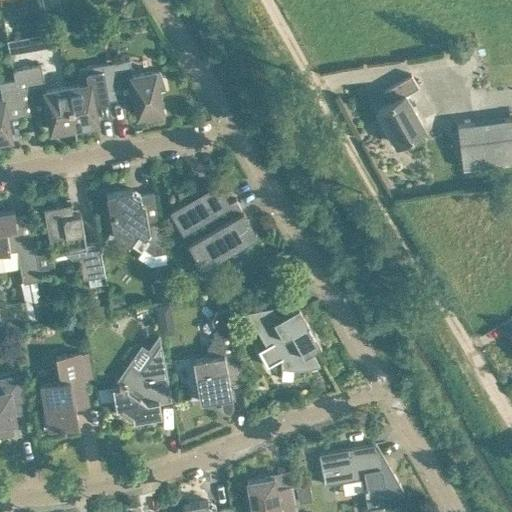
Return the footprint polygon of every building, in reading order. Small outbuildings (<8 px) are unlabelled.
[(349,44),(349,61),(401,61),(401,43),(349,44)] [(158,90),(166,88),(165,84),(164,81),(163,79),(162,74),(159,69),(132,74),(130,58),(105,62),(109,88),(130,84),(131,93),(134,92),(138,113),(143,112),(144,118),(149,118),(153,116),(159,114),(163,112),(161,102),(160,102),(158,90)] [(79,84),(67,86),(75,133),(76,133),(76,131),(81,129),(87,127),(92,125),(91,122),(96,121),(93,99),(111,96),(109,88),(105,62),(81,66),(79,84)] [(75,133),(67,86),(46,89),(41,63),(13,68),(14,78),(19,103),(43,99),(44,108),(48,107),(51,129),(57,128),(57,131),(61,132),(63,132),(67,132),(70,131),(74,131),(75,133)] [(389,100),(375,108),(396,143),(424,127),(404,92),(417,85),(410,73),(383,89),(389,100)] [(4,141),(6,140),(5,137),(10,136),(6,115),(9,114),(7,105),(19,103),(14,78),(0,80),(0,87),(2,97),(0,97),(0,142),(1,142),(4,141)] [(511,116),(457,124),(462,167),(511,160),(511,116)] [(244,221),(239,214),(244,211),(243,210),(242,210),(235,199),(237,198),(236,197),(228,202),(218,184),(219,184),(218,183),(196,196),(195,187),(178,190),(180,205),(171,211),(202,263),(256,232),(255,230),(253,232),(246,220),(244,221)] [(112,228),(142,249),(144,247),(153,253),(165,251),(159,218),(155,191),(140,194),(137,194),(132,190),(132,188),(106,192),(110,212),(112,228)] [(83,278),(104,274),(98,240),(86,243),(80,210),(73,211),(71,199),(43,204),(52,251),(66,248),(67,254),(72,258),(79,256),(83,278)] [(40,279),(30,218),(29,214),(15,217),(14,209),(0,211),(0,251),(17,249),(23,282),(40,279)] [(272,306),(247,311),(266,345),(258,349),(267,365),(281,358),(281,367),(285,367),(289,368),(293,368),(298,368),(302,368),(306,368),(310,367),(315,366),(319,364),(311,350),(321,344),(298,305),(278,317),(272,306)] [(229,382),(239,380),(241,380),(228,307),(219,309),(211,320),(213,335),(208,344),(210,355),(193,358),(200,401),(220,397),(221,403),(221,405),(222,406),(224,407),(226,408),(227,408),(228,408),(229,407),(230,407),(231,406),(232,405),(232,404),(233,403),(233,402),(233,401),(229,382)] [(159,401),(171,399),(161,342),(160,342),(160,343),(139,372),(130,366),(119,380),(119,379),(116,384),(112,384),(116,407),(117,407),(117,406),(120,406),(132,414),(132,417),(132,418),(161,413),(159,401)] [(60,378),(40,381),(45,409),(41,410),(44,428),(61,425),(66,425),(65,422),(78,420),(73,393),(86,391),(79,350),(56,354),(60,378)] [(12,412),(25,410),(19,376),(0,379),(0,434),(4,433),(2,420),(13,418),(12,412)] [(319,452),(324,483),(365,476),(367,485),(363,486),(367,508),(389,504),(389,503),(387,503),(387,500),(404,490),(389,465),(378,467),(374,443),(319,452)] [(297,511),(292,483),(276,486),(274,474),(247,479),(252,507),(248,508),(248,511),(297,511)] [(232,511),(231,507),(220,509),(220,511),(219,511),(217,510),(216,504),(214,505),(213,505),(207,502),(207,501),(208,500),(207,499),(182,504),(183,511),(232,511)]
